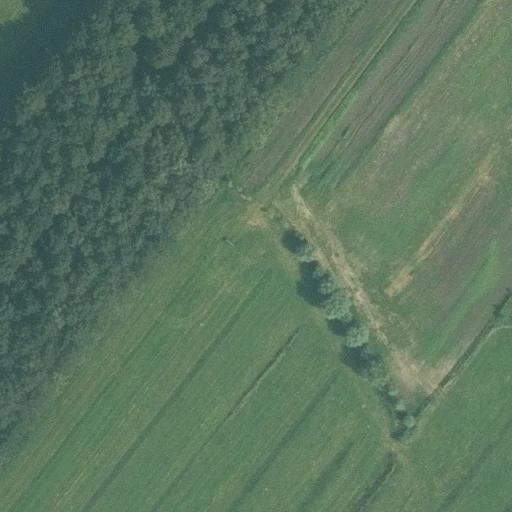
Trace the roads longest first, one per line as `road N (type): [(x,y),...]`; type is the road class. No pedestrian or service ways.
road 1 (track): [(322,0),(128,260),(74,309),(0,422)]
road 2 (track): [(24,511),(270,189)]
road 3 (track): [(282,173),(393,354),(441,401)]
road 4 (track): [(0,151),(78,55),(134,62),(146,54),(145,28),(128,0)]
road 5 (track): [(412,0),(270,189)]
